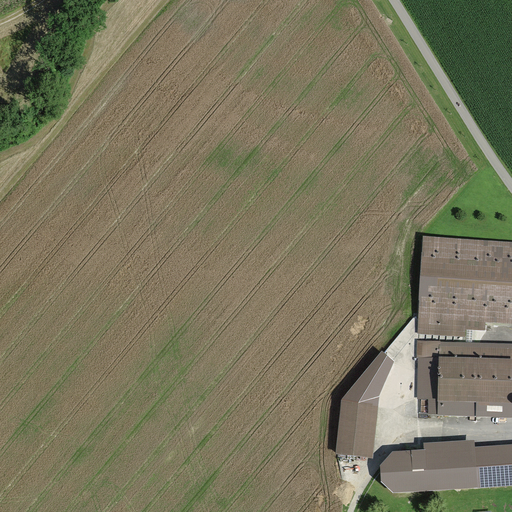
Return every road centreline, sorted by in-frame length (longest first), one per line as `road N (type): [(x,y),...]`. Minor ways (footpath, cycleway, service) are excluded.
road 1 (unclassified): [(511,188),(392,0)]
road 2 (track): [(511,425),(401,439),(380,457),(350,511)]
